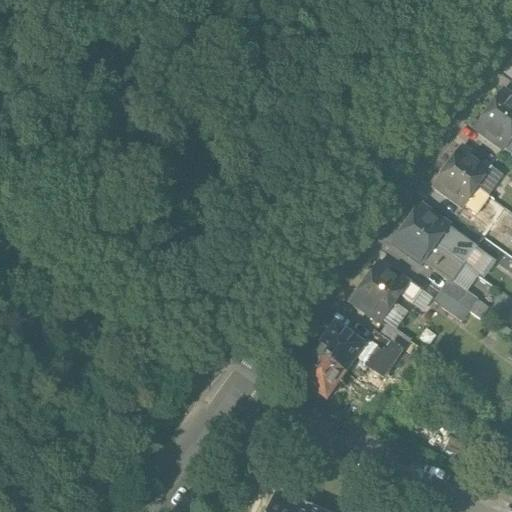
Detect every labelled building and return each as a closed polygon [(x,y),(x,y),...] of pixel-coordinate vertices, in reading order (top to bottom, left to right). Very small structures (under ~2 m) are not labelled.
[(511,96),(503,90),(488,110),(511,127),(511,96)] [(511,127),(488,110),(473,131),(503,152),(511,139),(511,127)] [(491,169),(462,147),(447,168),(477,189),(491,169)] [(447,168),(432,188),(462,210),(477,189),(447,168)] [(450,226),(420,205),(406,225),(463,266),(476,249),(448,229),(450,226)] [(463,266),(406,225),(391,246),(421,267),(423,264),(451,284),(463,266)] [(409,284),(379,263),(364,284),(394,305),(409,284)] [(394,305),(364,284),(350,304),(380,325),(394,305)] [(410,341),(387,325),(379,337),(402,353),(410,341)] [(364,347),(334,326),(315,352),(345,374),(364,347)] [(345,374),(315,352),(296,380),(326,401),(345,374)] [(402,369),(387,359),(381,367),(397,377),(402,369)] [(475,449),(451,439),(445,451),(470,462),(475,449)] [(313,510),(302,505),(301,507),(277,496),(269,511),(313,511),(312,511),(313,510)]
